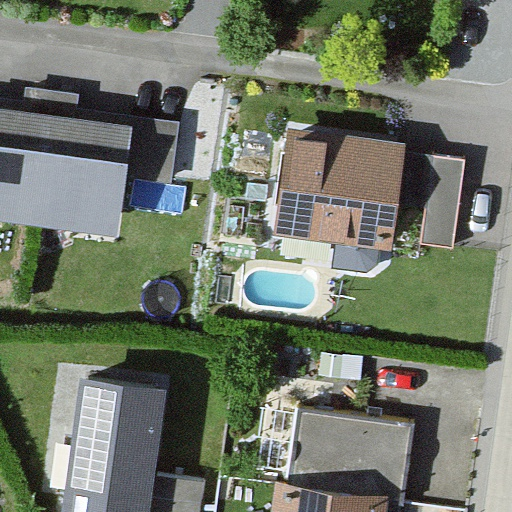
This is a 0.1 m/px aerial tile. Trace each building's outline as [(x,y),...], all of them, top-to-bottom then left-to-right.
[(177,118),(0,94),(0,206),(36,211),(116,221),(123,170),(169,176),(177,118)] [(404,146),(291,131),(278,225),(391,240),(397,198),(404,146)] [(465,154),(404,146),(397,198),(426,202),(421,238),(453,242),(465,154)] [(164,377),(80,367),(61,511),(146,511),(153,469),(164,377)] [(297,403),(287,475),(385,489),(402,490),(411,418),(297,403)] [(199,511),(204,476),(153,469),(146,511),(199,511)] [(287,475),(281,475),(276,511),(382,511),(385,489),(287,475)]
